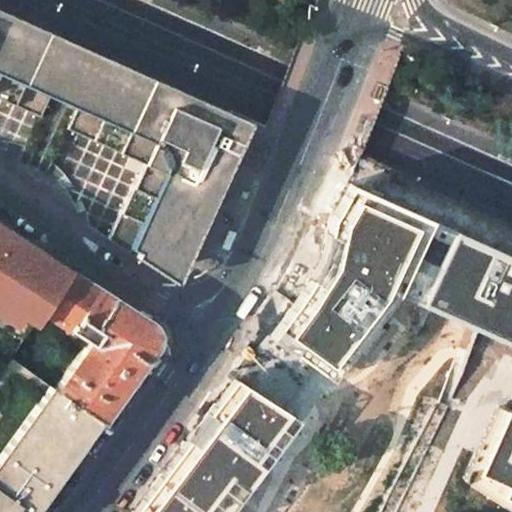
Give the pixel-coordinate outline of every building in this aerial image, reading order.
[(0,107),(48,129),(126,164),(132,153),(136,157),(142,158),(144,166),(150,170),(146,174),(145,182),(135,178),(110,238),(175,280),(191,243),(231,153),(236,142),(228,121),(0,18),(0,107)] [(144,166),(142,158),(136,157),(132,153),(126,164),(131,171),(135,178),(145,182),(146,174),(150,170),(144,166)] [(400,296),(511,345),(511,255),(360,189),(346,214),(338,228),(326,267),(308,290),(270,338),(313,367),(339,384),(400,296)] [(11,237),(0,230),(0,303),(21,317),(33,325),(40,314),(66,273),(11,237)] [(143,323),(66,273),(40,314),(86,344),(52,394),(95,424),(138,364),(148,351),(143,323)] [(228,511),(300,422),(279,407),(243,382),(143,511),(228,511)] [(0,450),(0,511),(32,511),(70,459),(95,424),(52,394),(44,389),(0,450)] [(511,511),(511,414),(497,407),(464,481),(511,511)]
